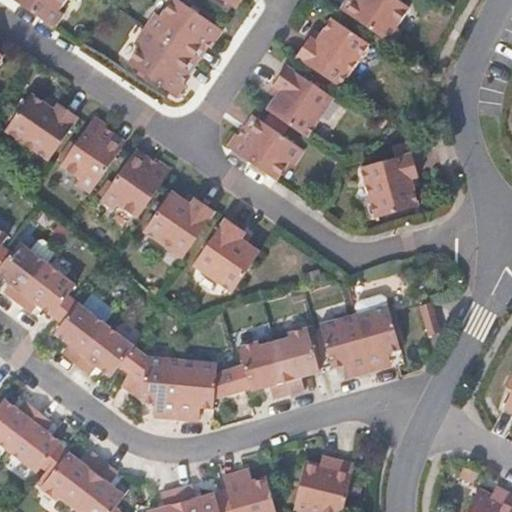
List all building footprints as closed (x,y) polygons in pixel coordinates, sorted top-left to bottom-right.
[(11,0),(17,3),(54,29),(61,17),(56,12),(64,0),(11,0)] [(145,28),(191,59),(205,39),(211,43),(221,30),(175,0),(173,0),(162,17),(155,13),(145,28)] [(356,0),(347,14),(392,46),(401,34),(396,29),(410,9),(398,1),(396,0),(356,0)] [(312,39),(297,59),(341,89),(359,62),(367,59),(371,51),(370,44),(334,19),(318,43),(312,39)] [(142,46),(128,65),(175,97),(183,84),(178,80),(191,59),(145,28),(136,42),(142,46)] [(279,91),(265,110),(306,139),(333,98),(286,66),(271,86),(279,91)] [(31,92),(7,128),(9,136),(16,141),(21,139),(49,159),(79,115),(60,102),(55,108),(31,92)] [(93,118),(61,165),(79,178),(75,184),(90,194),(123,147),(101,132),(105,126),(93,118)] [(256,168),(274,181),(288,162),(294,166),(304,152),(257,119),(243,140),(237,136),(227,149),(256,168)] [(133,154),(101,202),(115,211),(119,205),(138,218),(170,171),(158,162),(153,168),(133,154)] [(410,154),(359,169),(369,201),(365,207),(367,215),(373,217),(373,220),(418,207),(410,180),(417,177),(410,154)] [(172,189),(143,230),(183,258),(215,211),(195,197),(191,203),(172,189)] [(225,219),(193,265),(232,292),(260,252),(242,240),(246,233),(225,219)] [(10,253),(0,266),(0,277),(10,285),(3,293),(16,304),(47,264),(54,254),(54,250),(42,241),(37,241),(30,251),(19,242),(10,253)] [(5,250),(0,255),(0,266),(10,253),(5,250)] [(47,264),(16,304),(29,314),(36,305),(50,316),(66,295),(74,285),(47,264)] [(94,292),(86,302),(107,319),(115,310),(94,292)] [(66,295),(50,316),(56,321),(73,300),(66,295)] [(73,300),(56,321),(62,325),(78,304),(73,300)] [(420,306),(428,337),(440,334),(441,332),(431,302),(420,306)] [(62,325),(55,335),(69,345),(62,354),(75,364),(105,325),(78,304),(62,325)] [(352,314),(369,373),(386,369),(382,355),(400,350),(398,343),(389,313),(386,304),(352,314)] [(389,313),(398,343),(404,342),(395,311),(389,313)] [(318,324),(331,370),(348,365),(352,378),(369,373),(352,314),(318,324)] [(105,325),(75,364),(90,375),(96,366),(110,377),(119,366),(134,347),(105,325)] [(273,341),(289,396),(304,391),(299,377),(319,372),(305,328),(287,333),(288,337),(273,341)] [(237,346),(243,365),(251,388),(251,390),(268,387),(273,401),(289,396),(273,341),(259,345),(257,340),(237,346)] [(134,347),(119,366),(128,373),(139,352),(134,347)] [(182,361),(146,357),(139,352),(128,373),(120,387),(140,402),(140,403),(159,406),(158,419),(176,421),(182,361)] [(215,372),(216,364),(182,361),(176,421),(192,423),(193,409),(213,410),(214,400),(243,391),(236,367),(215,372)] [(236,367),(243,391),(251,388),(243,365),(236,367)] [(511,386),(501,408),(511,413),(511,386)] [(3,399),(0,403),(0,445),(8,452),(38,411),(25,401),(18,410),(3,399)] [(38,411),(8,452),(36,474),(60,443),(44,431),(51,421),(38,411)] [(68,452),(40,489),(56,502),(58,499),(70,507),(104,462),(92,452),(84,465),(68,452)] [(306,461),(293,507),(310,511),(341,511),(355,464),(330,458),(327,467),(306,461)] [(104,462),(70,507),(76,511),(110,511),(113,508),(124,495),(109,483),(117,472),(104,462)] [(223,477),(232,511),(275,511),(267,479),(253,481),(250,474),(240,476),(240,472),(223,477)] [(174,489),(180,511),(217,511),(212,493),(194,499),(190,484),(174,489)] [(180,511),(174,489),(160,493),(164,506),(147,511),(180,511)] [(476,489),(463,511),(511,511),(511,495),(501,489),(496,500),(476,489)]
